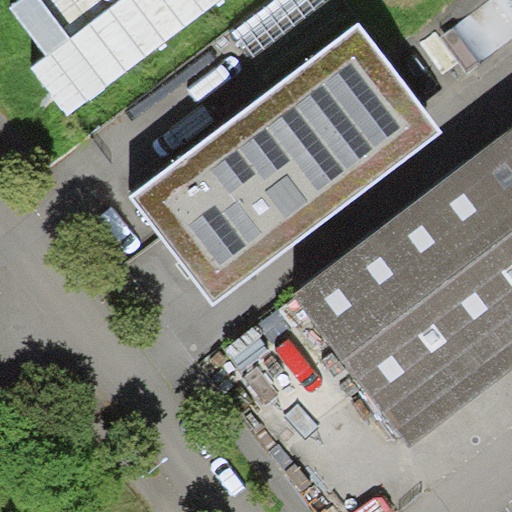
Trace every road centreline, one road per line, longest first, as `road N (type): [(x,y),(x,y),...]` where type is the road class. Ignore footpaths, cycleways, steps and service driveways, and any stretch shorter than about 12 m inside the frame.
road 1 (residential): [(64,317),(244,511)]
road 2 (residential): [(414,511),(511,439)]
